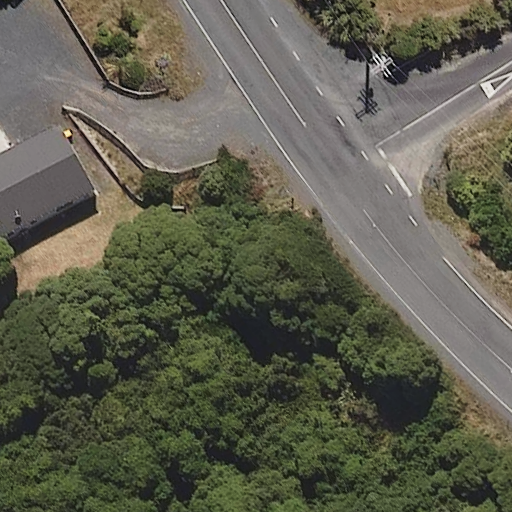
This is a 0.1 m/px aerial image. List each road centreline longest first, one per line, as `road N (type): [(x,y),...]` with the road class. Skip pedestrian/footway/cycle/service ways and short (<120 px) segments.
road 1 (secondary): [(511,371),(386,243),(337,173)]
road 2 (secondary): [(337,173),(224,0)]
road 3 (residential): [(511,63),(337,173)]
